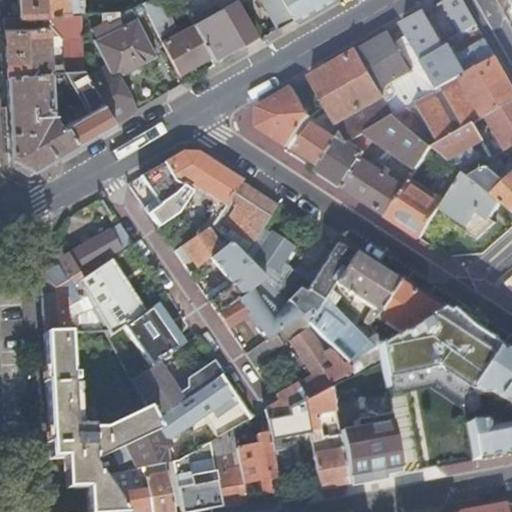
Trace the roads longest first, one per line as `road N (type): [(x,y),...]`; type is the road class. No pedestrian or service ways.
road 1 (residential): [(460,292),(187,116)]
road 2 (residential): [(97,168),(263,412)]
road 3 (secondary): [(187,116),(389,0)]
road 4 (residential): [(511,478),(333,511)]
